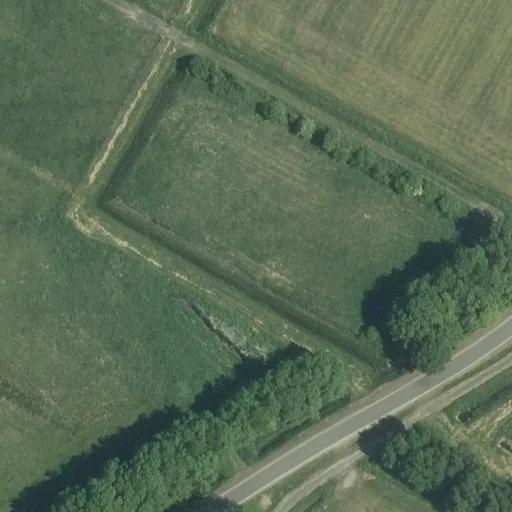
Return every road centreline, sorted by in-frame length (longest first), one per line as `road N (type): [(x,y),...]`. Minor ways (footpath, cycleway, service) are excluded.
road 1 (track): [(511,225),(112,0)]
road 2 (unclassified): [(213,511),(511,326)]
